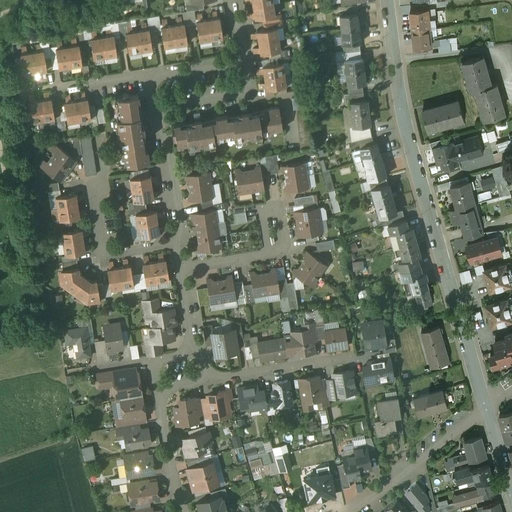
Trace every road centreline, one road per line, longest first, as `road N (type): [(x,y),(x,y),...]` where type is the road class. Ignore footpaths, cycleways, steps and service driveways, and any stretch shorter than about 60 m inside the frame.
road 1 (residential): [(487,407),(401,107),(388,0)]
road 2 (residential): [(487,407),(353,511)]
road 3 (residential): [(96,185),(106,253),(177,243)]
road 4 (residential): [(347,359),(214,379)]
road 5 (residential): [(155,112),(177,243)]
road 6 (residential): [(240,58),(245,97),(155,112)]
road 7 (residential): [(23,89),(149,73)]
road 8 (residential): [(158,388),(182,511)]
